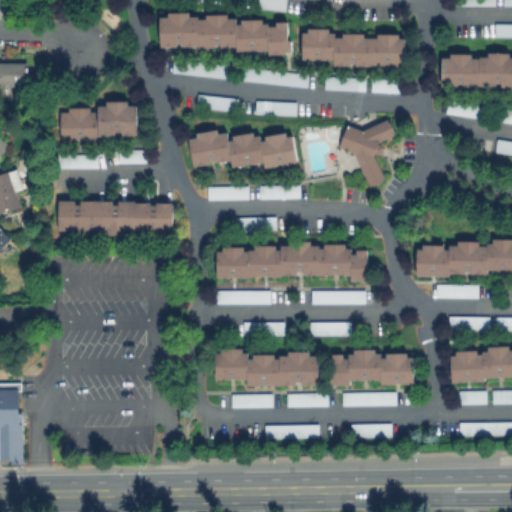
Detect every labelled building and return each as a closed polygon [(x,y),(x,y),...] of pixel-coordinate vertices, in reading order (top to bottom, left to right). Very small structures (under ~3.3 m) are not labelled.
[(285,0),(285,10),(260,7),(260,0),(285,0)] [(191,19),(206,19),(206,15),(228,15),(228,20),(288,22),(288,53),(268,53),(268,47),(262,47),(262,50),(244,50),(244,46),(222,46),(163,45),(163,19),(168,19),(168,13),(191,13),(191,19)] [(511,25),(511,37),(498,37),(498,25),(511,25)] [(327,28),(327,33),(335,33),(335,40),(343,40),(343,33),(365,34),(365,40),(377,41),(378,34),(400,34),(400,41),(405,41),(404,65),(373,65),(336,65),(336,59),(304,58),(304,33),(309,33),(309,28),(327,28)] [(511,52),(511,58),(511,86),(464,86),(464,83),(445,82),(445,58),(451,58),(451,53),(475,53),(475,58),(490,58),(490,52),(511,52)] [(228,67),(226,79),(173,72),(175,60),(228,67)] [(0,62),(28,63),(28,86),(0,85),(0,62)] [(309,73),(307,86),(243,80),(244,67),(309,73)] [(366,79),(365,91),(327,89),(328,77),(366,79)] [(400,82),(399,93),(373,90),(374,80),(400,82)] [(238,100),(236,110),(199,106),(200,95),(238,100)] [(489,109),(486,121),(449,112),(452,100),(489,109)] [(130,102),(130,106),(136,106),(136,135),(103,134),(103,141),(62,141),(63,114),(71,114),(71,107),(90,108),(90,115),(100,115),(100,106),(110,106),(110,101),(130,102)] [(296,112),(257,113),(257,103),(296,102),(296,112)] [(499,122),(511,123),(511,109),(500,108),(499,122)] [(388,120),(396,135),(377,146),(380,151),(373,155),(387,179),(372,187),(354,154),(340,146),(351,127),(368,131),(388,120)] [(219,133),(220,136),(228,134),(229,140),(258,134),(259,142),(291,136),(296,160),(282,163),(282,164),(266,168),(265,160),(252,163),(252,159),(240,161),(241,165),(235,167),(233,159),(216,162),(215,156),(209,158),(210,163),(198,166),(192,138),(219,133)] [(0,137),(9,144),(0,156),(0,137)] [(511,141),(511,153),(494,150),(496,138),(511,141)] [(145,163),(120,163),(120,151),(145,150),(145,163)] [(99,155),(99,168),(60,168),(60,155),(99,155)] [(22,206),(0,212),(0,173),(10,170),(22,206)] [(300,186),(300,199),(262,198),(262,184),(300,186)] [(249,186),(249,199),(211,199),(210,187),(249,186)] [(172,202),(172,229),(164,229),(164,236),(144,236),(144,229),(127,229),(127,235),(106,234),(106,229),(90,229),(89,235),(70,235),(70,228),(60,228),(60,201),(114,201),(114,202),(172,202)] [(275,226),(238,229),(237,220),(274,217),(275,226)] [(0,226),(15,242),(8,249),(5,246),(0,250),(0,226)] [(511,238),(511,266),(488,266),(488,270),(473,270),(473,267),(467,267),(467,276),(432,276),(432,280),(420,280),(420,252),(423,252),(423,246),(446,246),(446,252),(455,252),(455,244),(458,244),(458,239),(477,240),(477,244),(495,244),(495,238),(511,238)] [(309,240),(308,250),(324,250),(324,243),(343,243),(343,250),(352,250),(352,280),(218,279),(218,249),(224,249),(224,247),(243,247),(243,249),(255,249),(255,245),(276,245),(276,250),(290,250),(290,240),(309,240)] [(479,285),(479,297),(438,297),(439,285),(479,285)] [(271,290),(271,303),(219,303),(219,290),(271,290)] [(365,290),(365,303),(314,304),(314,291),(365,290)] [(490,318),(490,329),(453,329),(453,317),(490,318)] [(511,318),(511,329),(499,329),(499,318),(511,318)] [(284,322),(284,335),(246,335),(246,322),(284,322)] [(351,323),(351,332),(312,332),(312,323),(351,323)] [(511,347),(511,352),(511,374),(487,374),(487,379),(454,379),(454,352),(487,352),(487,347),(511,347)] [(373,348),(373,354),(379,354),(379,383),(325,382),(325,353),(345,353),(345,354),(356,354),(356,348),(373,348)] [(248,352),(248,358),(294,356),(294,355),(317,354),(318,385),(302,385),(302,383),(252,385),(252,378),(218,379),(218,353),(248,352)] [(407,354),(407,358),(415,358),(415,385),(385,385),(385,358),(386,358),(386,354),(407,354)] [(0,383),(22,383),(22,390),(18,390),(18,414),(23,414),(24,465),(11,465),(11,461),(0,461),(0,383)] [(487,391),(487,403),(464,403),(464,390),(487,391)] [(511,390),(511,403),(495,403),(495,390),(511,390)] [(275,393),(275,407),(232,407),(232,392),(275,393)] [(330,392),(330,407),(288,407),(288,392),(330,392)] [(397,393),(397,405),(345,404),(345,393),(397,393)] [(511,423),(511,433),(462,433),(462,423),(511,423)] [(319,424),(319,438),(262,438),(262,424),(319,424)] [(393,424),(392,435),(350,435),(350,424),(393,424)]
